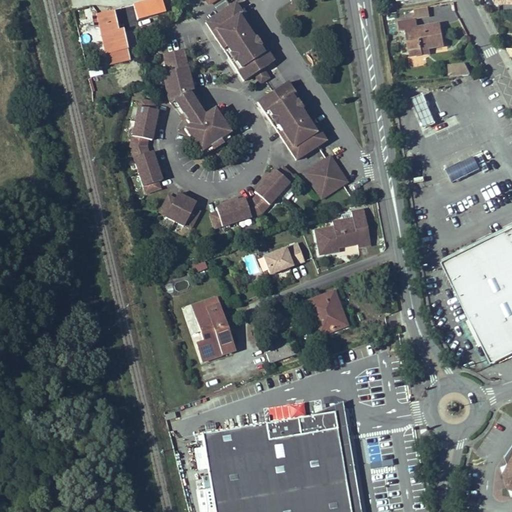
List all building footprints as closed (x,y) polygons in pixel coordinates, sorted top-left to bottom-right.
[(243,15),(236,4),(233,6),(270,65),(273,63),(243,15)] [(270,65),(233,6),(231,7),(207,22),(229,59),(237,55),(239,59),(237,61),(242,70),(238,73),(244,82),(254,75),(262,70),(270,65)] [(430,15),(429,7),(421,9),(421,10),(422,17),(430,15)] [(118,33),(113,14),(98,17),(106,52),(109,66),(129,61),(123,37),(119,38),(118,33)] [(444,46),(440,24),(418,28),(416,20),(399,23),(400,31),(406,30),(411,56),(423,54),(422,50),(429,48),(444,46)] [(191,86),(186,67),(184,68),(182,59),(184,58),(182,50),(163,54),(168,77),(166,86),(167,91),(169,103),(173,100),(177,107),(191,98),(186,90),(182,91),(182,88),(191,86)] [(242,70),(237,61),(239,59),(237,55),(229,59),(238,73),(242,70)] [(414,56),(414,65),(424,65),(424,55),(414,56)] [(462,76),(460,65),(449,66),(450,77),(462,76)] [(469,75),(464,65),(460,65),(462,76),(469,75)] [(100,67),(89,70),(90,78),(102,75),(100,67)] [(268,80),(262,70),(254,75),(260,85),(268,80)] [(111,97),(109,90),(97,93),(93,79),(88,80),(91,93),(92,102),(111,97)] [(324,142),(287,84),(284,86),(321,144),(324,142)] [(192,92),(191,86),(182,88),(182,91),(186,90),(191,98),(199,110),(202,116),(206,114),(192,92)] [(321,144),(284,86),(258,103),(295,162),(317,147),(321,144)] [(414,95),(420,126),(433,123),(427,93),(414,95)] [(185,119),(199,110),(191,98),(177,107),(185,119)] [(153,109),(155,102),(140,99),(139,106),(138,106),(129,146),(141,186),(143,185),(145,192),(158,188),(156,181),(160,180),(151,151),(147,152),(145,146),(147,138),(150,139),(157,110),(153,109)] [(229,133),(214,109),(206,114),(202,116),(199,110),(185,119),(188,124),(183,128),(199,152),(229,133)] [(453,183),(488,166),(482,152),(446,168),(453,183)] [(349,181),(332,153),(302,172),(320,200),(349,181)] [(214,209),(215,212),(208,215),(213,229),(220,226),(221,227),(259,214),(287,184),(287,183),(292,178),(282,168),(277,173),(274,170),(253,192),(256,195),(251,200),(244,203),(242,199),(214,209)] [(194,203),(175,193),(170,201),(165,198),(157,211),(163,214),(162,215),(181,226),(182,225),(189,228),(196,215),(190,211),(194,203)] [(357,249),(370,247),(364,211),(351,213),(352,215),(353,224),(343,225),(342,221),(332,222),(333,227),(314,230),(318,255),(338,252),(337,248),(356,245),(357,249)] [(342,221),(343,225),(353,224),(352,215),(342,217),(342,221)] [(511,227),(443,261),(492,362),(511,352),(511,227)] [(297,245),(263,258),(270,276),(285,270),(284,268),(288,267),(289,269),(304,263),(297,245)] [(196,273),(207,268),(202,257),(191,263),(196,273)] [(342,327),(335,309),(333,310),(331,304),(336,302),(333,293),(305,303),(318,336),(342,327)] [(205,309),(217,305),(214,298),(203,302),(205,309)] [(203,302),(191,307),(200,332),(203,342),(196,344),(202,362),(233,351),(217,305),(205,309),(203,302)] [(346,325),(336,302),(331,304),(333,310),(335,309),(342,327),(346,325)] [(191,307),(181,310),(190,335),(200,332),(191,307)] [(296,355),(292,345),(287,347),(285,340),(271,344),(273,351),(265,354),(269,363),(296,355)] [(362,511),(342,401),(314,415),(201,435),(211,488),(197,490),(201,511),(215,509),(215,511),(362,511)] [(377,437),(367,439),(371,461),(381,460),(377,437)] [(511,450),(505,461),(507,467),(500,470),(509,498),(511,497),(511,450)]
